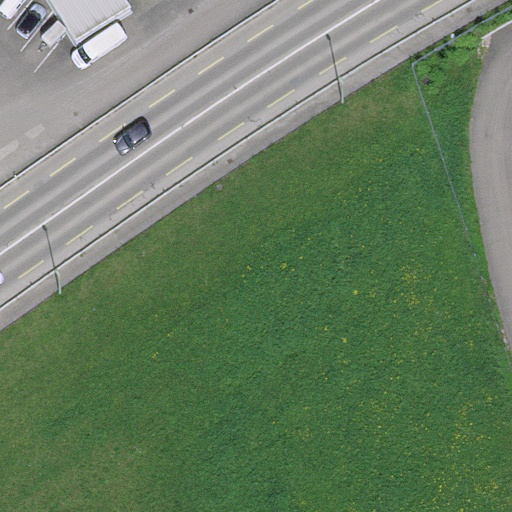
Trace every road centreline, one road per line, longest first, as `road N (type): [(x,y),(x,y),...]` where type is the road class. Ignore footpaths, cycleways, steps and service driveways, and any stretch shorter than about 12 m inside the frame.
road 1 (primary): [(0,252),(372,0)]
road 2 (residential): [(189,0),(0,129)]
